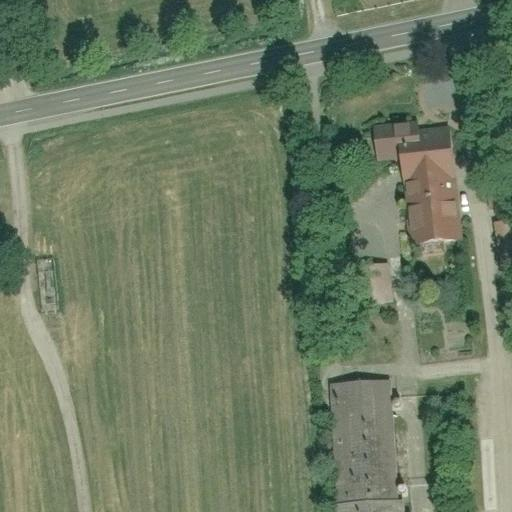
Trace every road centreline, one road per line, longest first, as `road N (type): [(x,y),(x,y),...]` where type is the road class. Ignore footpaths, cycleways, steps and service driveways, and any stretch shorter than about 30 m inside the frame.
road 1 (tertiary): [(0,124),(511,15)]
road 2 (track): [(12,121),(33,309),(63,390),(88,511)]
